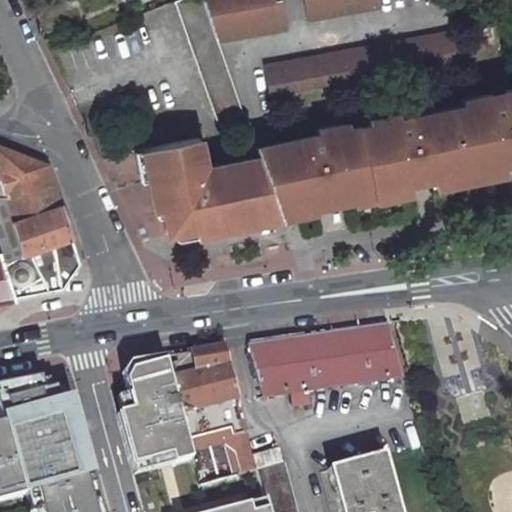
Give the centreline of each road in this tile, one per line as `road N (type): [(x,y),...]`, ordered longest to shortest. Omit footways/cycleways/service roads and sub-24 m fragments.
road 1 (secondary): [(511,273),(130,326)]
road 2 (residential): [(55,146),(130,326)]
road 3 (residential): [(131,511),(81,335)]
road 4 (residential): [(0,18),(55,146)]
